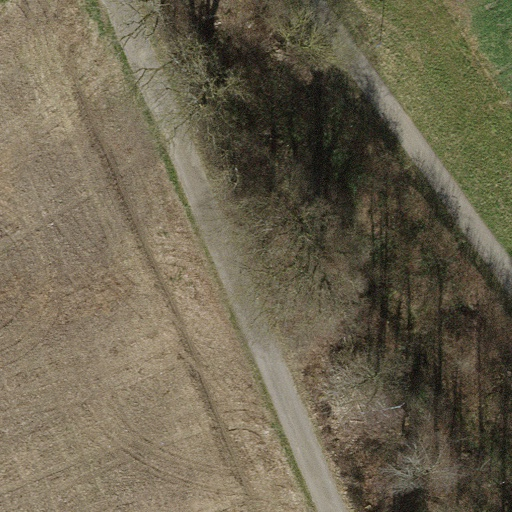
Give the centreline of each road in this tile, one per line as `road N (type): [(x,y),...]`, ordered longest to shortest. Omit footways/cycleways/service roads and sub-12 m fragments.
road 1 (track): [(332,511),(119,0)]
road 2 (track): [(511,282),(317,0)]
